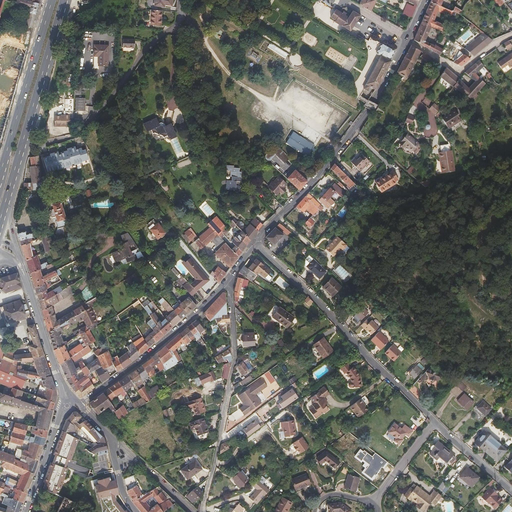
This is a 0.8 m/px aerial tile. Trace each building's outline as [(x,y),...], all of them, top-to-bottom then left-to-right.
[(17,0),(16,4),(30,7),(25,26),(33,28),(39,3),(28,1),(25,0),(17,0)] [(361,0),(359,4),(370,11),(376,0),(361,0)] [(432,26),(442,31),(443,32),(445,26),(434,21),(438,11),(448,15),(448,14),(451,16),(453,11),(459,14),(459,13),(462,11),(455,6),(453,10),(451,11),(440,6),(431,2),(428,8),(427,10),(422,22),(432,26)] [(411,18),(417,5),(415,5),(414,7),(407,4),(405,10),(404,10),(402,13),(411,18)] [(353,11),(347,8),(343,14),(348,17),(353,11)] [(356,23),(361,16),(353,11),(348,17),(343,14),(340,12),(336,9),(331,17),(335,21),(335,22),(342,26),(351,31),(354,26),(356,23)] [(161,26),(162,11),(151,10),(150,25),(161,26)] [(432,26),(422,22),(421,24),(414,40),(422,45),(423,45),(440,55),(443,49),(435,45),(435,46),(425,41),(432,26)] [(493,40),(484,33),(465,48),(474,56),(487,45),(493,40)] [(135,47),(135,39),(123,39),(123,47),(135,47)] [(511,46),(511,45),(509,41),(503,43),(502,45),(507,50),(511,46)] [(0,148),(3,140),(4,134),(7,123),(10,114),(22,67),(27,49),(4,42),(0,56),(0,148)] [(284,59),(288,52),(270,42),(267,47),(284,59)] [(378,60),(363,89),(368,91),(370,87),(376,89),(384,76),(387,68),(391,60),(390,60),(395,50),(382,43),(376,53),(380,56),(378,60)] [(108,66),(108,45),(94,45),(94,56),(98,56),(98,66),(108,66)] [(418,60),(417,59),(419,56),(421,51),(411,45),(407,54),(405,57),(399,69),(397,72),(407,78),(415,62),(416,63),(418,60)] [(423,52),(420,57),(430,63),(433,59),(423,52)] [(463,54),(453,62),(460,66),(470,59),(463,54)] [(499,65),(501,68),(502,69),(508,65),(509,67),(511,65),(511,54),(508,58),(507,56),(498,63),(499,65)] [(470,77),(471,78),(475,73),(484,66),(479,60),(469,68),(470,69),(465,72),(470,77)] [(446,68),(440,76),(453,87),(459,79),(460,78),(446,68)] [(475,73),(471,78),(476,81),(472,85),(469,88),(461,81),(463,79),(461,77),(460,78),(459,79),(453,87),(471,99),(473,96),(474,95),(486,82),(475,73)] [(373,112),(376,113),(380,106),(376,104),(373,102),(372,102),(369,100),(360,96),(359,100),(358,103),(364,107),(368,110),(371,111),(373,112)] [(84,111),(85,98),(75,98),(75,110),(84,111)] [(434,103),(429,109),(435,114),(443,105),(441,104),(438,107),(434,103)] [(453,125),(452,123),(460,118),(455,110),(442,119),(448,128),(453,125)] [(61,116),(55,116),(55,126),(60,126),(62,125),(65,125),(65,126),(71,126),(71,115),(61,115),(61,116)] [(407,115),(405,122),(411,124),(414,117),(407,115)] [(156,118),(143,124),(146,132),(151,130),(153,129),(155,130),(157,134),(159,135),(164,133),(166,134),(167,136),(169,140),(177,137),(171,123),(165,126),(163,127),(160,126),(159,123),(156,118)] [(309,154),(314,145),(293,132),(286,143),(307,157),(309,158),(311,155),(309,154)] [(412,151),(416,147),(418,148),(420,145),(413,139),(407,134),(401,141),(400,143),(405,146),(406,145),(412,151)] [(331,153),(337,144),(333,141),(326,149),(331,153)] [(192,142),(186,144),(188,152),(195,149),(192,142)] [(290,158),(275,143),(270,149),(276,154),(285,163),(290,158)] [(441,152),(439,152),(442,172),(454,170),(453,164),(452,164),(450,151),(449,151),(448,144),(440,145),(441,152)] [(44,158),(49,173),(56,171),(56,169),(58,169),(59,172),(65,171),(64,168),(73,165),(73,164),(75,163),(76,167),(81,165),(81,163),(83,162),(82,161),(89,159),(86,149),(83,150),(82,148),(77,149),(76,146),(67,149),(68,150),(61,153),(61,154),(60,155),(59,152),(51,154),(50,152),(46,153),(43,154),(44,158)] [(269,162),(276,154),(270,149),(264,157),(269,162)] [(360,172),(370,162),(362,154),(356,159),(354,158),(350,162),(360,172)] [(42,181),(40,161),(31,162),(33,182),(34,182),(42,181)] [(353,182),(335,164),(330,169),(349,187),(349,186),(353,182)] [(245,186),(241,181),(242,172),(240,172),(240,168),(234,168),(234,165),(226,165),(226,170),(230,171),(230,177),(232,177),(232,181),(226,180),(226,189),(232,190),(237,195),(243,190),(241,186),(245,186)] [(299,191),(307,181),(295,170),(287,179),(299,191)] [(381,192),(396,183),(395,181),(398,179),(393,170),(374,182),(381,192)] [(283,188),(287,184),(279,177),(273,182),(272,181),(268,186),(269,188),(277,195),(280,191),(283,194),(286,190),(283,188)] [(47,189),(47,181),(42,181),(34,182),(35,189),(35,190),(47,189)] [(35,189),(34,182),(33,182),(24,183),(24,190),(35,189)] [(345,193),(334,183),(319,200),(327,207),(333,201),(330,197),(335,192),(342,197),(345,193)] [(66,218),(61,203),(62,203),(60,195),(49,198),(51,206),(52,206),(54,209),(50,210),(49,212),(50,217),(52,218),(56,217),(57,221),(55,221),(58,228),(55,233),(58,235),(57,238),(62,240),(64,234),(63,227),(69,225),(67,218),(66,218)] [(319,209),(310,200),(306,196),(297,206),(303,212),(305,209),(306,210),(307,209),(313,215),(319,209)] [(323,208),(313,197),(310,200),(319,209),(320,211),(323,208)] [(216,216),(208,224),(210,226),(220,237),(222,238),(224,235),(222,232),(225,227),(216,216)] [(257,231),(263,225),(255,217),(248,225),(247,224),(244,226),(239,220),(238,221),(234,218),(232,220),(242,231),(250,240),(257,231)] [(310,218),(305,223),(310,228),(315,222),(310,218)] [(242,231),(232,220),(231,221),(227,224),(236,232),(237,231),(239,233),(238,236),(237,235),(235,234),(233,236),(233,238),(235,240),(232,242),(235,245),(233,247),(231,245),(229,247),(230,248),(239,256),(242,252),(245,246),(250,240),(242,231)] [(165,232),(158,224),(150,230),(158,238),(165,232)] [(288,231),(279,224),(277,226),(286,234),(288,231)] [(220,237),(210,226),(198,238),(205,246),(211,241),(215,244),(217,251),(225,242),(222,238),(220,237)] [(104,228),(94,232),(97,239),(106,235),(104,228)] [(184,236),(188,241),(190,240),(191,241),(193,242),(198,238),(191,228),(185,233),(186,234),(184,236)] [(283,235),(275,228),(266,237),(274,244),(283,235)] [(45,252),(50,250),(48,243),(52,242),(51,237),(47,238),(46,233),(45,231),(42,232),(43,232),(40,233),(40,234),(37,234),(36,229),(32,230),(32,232),(29,234),(29,231),(17,233),(18,235),(19,240),(26,238),(38,236),(41,235),(42,238),(45,252)] [(128,233),(121,235),(124,243),(121,245),(123,250),(120,251),(120,250),(112,253),(116,262),(121,260),(123,265),(134,260),(133,260),(137,258),(139,264),(144,257),(128,233)] [(41,235),(38,236),(26,238),(19,240),(21,245),(29,242),(42,238),(41,235)] [(337,236),(325,249),(333,257),(335,257),(337,254),(337,252),(341,248),(345,252),(349,248),(337,236)] [(199,247),(201,249),(205,246),(198,238),(193,242),(190,244),(195,250),(199,247)] [(34,257),(29,242),(21,245),(26,261),(34,257)] [(229,247),(225,242),(217,251),(214,253),(230,268),(238,257),(239,256),(230,248),(229,247)] [(40,265),(38,255),(34,257),(26,261),(30,273),(40,269),(48,264),(47,262),(40,265)] [(326,272),(309,255),(302,263),(319,279),(326,272)] [(191,286),(196,292),(210,280),(205,274),(204,275),(203,272),(191,257),(186,262),(197,276),(195,278),(197,280),(191,285),(191,286)] [(271,271),(256,259),(248,269),(255,274),(256,275),(257,275),(259,273),(265,278),(271,271)] [(197,276),(186,262),(185,261),(183,263),(195,278),(197,276)] [(226,273),(218,266),(214,272),(212,271),(210,273),(218,283),(226,273)] [(250,280),(255,274),(248,269),(244,266),(239,272),(244,276),(250,280)] [(331,270),(342,280),(344,277),(333,267),(331,270)] [(52,279),(58,276),(55,271),(43,276),(40,269),(30,273),(35,288),(44,283),(44,282),(51,279),(52,279)] [(20,282),(17,273),(0,278),(0,279),(1,282),(0,282),(0,288),(1,289),(20,282)] [(186,290),(191,286),(191,285),(180,274),(178,276),(180,278),(178,280),(186,290)] [(58,276),(52,279),(55,284),(61,280),(58,276)] [(245,288),(246,289),(248,280),(238,277),(238,278),(234,291),(235,300),(237,303),(238,297),(242,298),(245,288)] [(333,296),(341,287),(331,277),(323,287),(333,296)] [(22,288),(20,282),(1,289),(6,293),(22,288)] [(49,299),(56,295),(63,291),(69,287),(67,282),(47,294),(45,289),(37,294),(42,310),(51,306),(49,299)] [(52,285),(50,283),(46,285),(44,283),(35,288),(37,294),(45,289),(47,288),(52,285)] [(74,293),(70,286),(69,287),(63,291),(56,295),(59,302),(74,293)] [(192,295),(196,292),(191,286),(186,290),(192,295)] [(227,314),(226,293),(223,292),(204,313),(211,321),(215,319),(216,319),(216,318),(222,317),(222,315),(227,314)] [(59,302),(56,295),(49,299),(51,306),(59,302)] [(88,328),(98,322),(91,308),(94,306),(93,305),(99,301),(97,297),(86,303),(90,308),(80,313),(83,319),(86,326),(88,328)] [(187,313),(196,305),(188,297),(182,302),(179,304),(180,305),(187,313)] [(312,302),(308,297),(303,301),(308,306),(313,302),(312,302)] [(174,310),(172,308),(162,298),(159,301),(170,314),(168,316),(166,314),(164,317),(165,318),(172,327),(181,318),(174,310)] [(26,318),(19,300),(3,306),(0,307),(0,328),(7,327),(6,325),(9,323),(9,324),(26,318)] [(164,335),(172,327),(165,318),(161,322),(151,309),(154,307),(155,309),(157,307),(153,302),(152,301),(144,307),(152,318),(164,335)] [(174,310),(180,305),(179,304),(178,302),(172,308),(174,310)] [(57,321),(51,306),(42,310),(48,331),(60,324),(62,323),(80,313),(90,308),(86,303),(57,321)] [(368,313),(359,304),(353,311),(356,314),(353,317),(359,322),(361,320),(368,313)] [(187,313),(180,305),(174,310),(181,318),(187,313)] [(294,318),(279,307),(272,317),(288,328),(294,318)] [(65,329),(83,319),(80,313),(62,323),(65,329)] [(230,322),(229,314),(227,314),(222,315),(222,317),(216,318),(216,319),(217,323),(230,322)] [(164,335),(152,318),(147,323),(153,330),(144,339),(148,347),(155,342),(164,335)] [(192,324),(200,333),(204,330),(203,328),(196,320),(192,324)] [(366,320),(361,325),(364,328),(365,327),(367,330),(372,334),(379,327),(372,320),(369,323),(366,320)] [(44,355),(34,324),(27,327),(29,332),(27,333),(30,343),(32,342),(33,344),(31,345),(29,346),(32,353),(14,355),(15,349),(2,346),(0,350),(0,358),(2,359),(13,364),(14,360),(21,361),(21,358),(33,357),(44,355)] [(63,334),(62,330),(63,330),(60,324),(48,331),(54,350),(64,344),(72,339),(71,337),(66,340),(67,341),(64,342),(61,335),(63,334)] [(200,333),(192,324),(187,327),(195,338),(196,339),(201,347),(205,345),(200,337),(201,336),(200,333)] [(86,326),(73,332),(75,337),(80,334),(89,330),(96,327),(95,325),(88,329),(88,328),(86,326)] [(186,345),(195,338),(187,327),(180,334),(184,342),(186,345)] [(96,341),(89,330),(80,334),(85,342),(81,345),(81,344),(69,352),(72,356),(88,345),(96,341)] [(379,331),(371,340),(377,345),(378,344),(382,348),(389,341),(379,331)] [(254,345),(253,333),(247,334),(243,335),(243,346),(254,345)] [(148,347),(144,339),(142,337),(141,334),(131,339),(133,342),(140,354),(148,347)] [(176,363),(181,360),(175,350),(184,342),(180,334),(165,346),(157,353),(164,368),(166,371),(177,364),(176,363)] [(332,351),(323,338),(314,345),(323,358),(332,351)] [(281,339),(277,342),(280,348),(285,345),(281,339)] [(140,354),(133,342),(129,345),(126,347),(129,351),(126,353),(131,363),(140,354)] [(70,357),(64,344),(54,350),(59,364),(70,357)] [(62,370),(66,378),(85,365),(97,356),(101,354),(98,349),(86,358),(87,360),(83,362),(82,360),(73,366),(72,364),(92,351),(88,345),(72,356),(70,357),(59,364),(62,370)] [(393,345),(385,353),(394,361),(401,353),(393,345)] [(232,361),(231,347),(214,357),(218,364),(224,361),(227,359),(229,362),(232,361)] [(117,371),(111,359),(108,351),(106,351),(101,354),(97,356),(103,366),(106,364),(108,367),(106,368),(111,375),(117,371)] [(131,363),(126,353),(118,358),(122,368),(123,369),(131,363)] [(152,367),(156,365),(160,371),(164,368),(157,353),(142,366),(149,376),(150,378),(156,374),(152,367)] [(249,371),(244,365),(249,361),(244,354),(238,358),(236,365),(243,375),(249,371)] [(50,374),(44,355),(33,357),(21,358),(21,361),(29,361),(33,359),(37,373),(21,369),(21,366),(17,366),(17,375),(26,378),(34,379),(42,380),(51,376),(50,374)] [(122,368),(118,358),(117,355),(111,359),(117,371),(122,368)] [(88,381),(75,392),(80,398),(83,396),(87,393),(95,387),(101,383),(110,377),(110,376),(107,371),(106,372),(102,366),(103,366),(97,356),(85,365),(91,373),(85,376),(88,381)] [(26,378),(17,375),(17,366),(13,364),(2,359),(0,358),(0,382),(12,388),(21,391),(26,378)] [(362,386),(360,375),(353,367),(351,368),(347,363),(341,368),(345,373),(346,372),(351,379),(351,382),(350,382),(349,383),(348,384),(348,386),(349,386),(349,387),(350,387),(351,387),(352,387),(352,388),(362,386)] [(88,381),(85,376),(91,373),(85,365),(66,378),(71,387),(75,392),(88,381)] [(149,376),(142,366),(136,370),(142,381),(149,376)] [(417,366),(409,373),(415,378),(422,371),(417,366)] [(430,367),(413,385),(419,391),(421,389),(420,388),(423,385),(421,383),(425,381),(426,380),(428,378),(429,379),(429,378),(431,379),(434,377),(436,380),(437,381),(441,379),(443,380),(442,379),(448,376),(450,375),(446,373),(445,370),(443,372),(435,368),(433,370),(430,367)] [(142,381),(136,370),(128,375),(135,384),(136,385),(137,388),(138,387),(139,390),(145,386),(142,381)] [(213,370),(199,376),(202,383),(211,379),(212,381),(216,378),(213,370)] [(271,383),(275,380),(269,371),(265,373),(271,383)] [(268,396),(281,388),(276,380),(271,384),(264,374),(261,376),(268,387),(262,390),(267,399),(269,397),(268,396)] [(125,391),(134,385),(128,375),(118,382),(125,391)] [(135,384),(128,375),(134,385),(136,389),(137,388),(136,385),(135,384)] [(242,386),(252,379),(250,375),(240,382),(242,386)] [(47,387),(55,390),(54,387),(52,381),(51,376),(42,380),(34,379),(34,383),(40,385),(47,387)] [(262,379),(238,396),(241,400),(242,400),(243,402),(242,402),(244,405),(239,409),(244,415),(261,403),(255,394),(267,386),(262,379)] [(461,381),(456,385),(462,391),(467,387),(461,381)] [(125,391),(118,382),(109,388),(116,396),(120,393),(123,397),(127,394),(125,391)] [(154,394),(160,390),(157,385),(150,389),(151,390),(148,392),(152,399),(156,396),(154,394)] [(148,392),(145,386),(139,390),(143,397),(132,404),(135,408),(152,399),(148,392)] [(55,403),(56,395),(55,390),(47,387),(45,392),(39,390),(36,396),(55,403)] [(329,410),(326,406),(327,405),(326,404),(324,402),(326,401),(323,398),(329,393),(324,387),(318,391),(319,392),(310,398),(314,402),(311,404),(313,406),(315,409),(311,412),(316,418),(324,412),(324,413),(329,410)] [(21,399),(23,392),(21,391),(12,388),(9,396),(21,399)] [(116,396),(109,388),(103,393),(116,410),(120,407),(113,399),(116,397),(116,396)] [(283,401),(280,403),(283,407),(289,402),(296,396),(291,390),(290,389),(289,390),(290,391),(281,397),(283,401)] [(52,410),(33,404),(27,402),(20,400),(21,399),(9,396),(0,392),(0,401),(39,411),(35,427),(38,427),(38,428),(47,430),(52,410)] [(116,410),(103,393),(102,394),(89,403),(92,407),(97,413),(99,412),(100,413),(102,412),(101,410),(107,405),(113,413),(115,412),(116,410)] [(55,403),(36,396),(33,395),(31,399),(35,401),(33,404),(52,410),(55,403)] [(463,396),(458,400),(461,403),(460,404),(466,410),(474,402),(468,397),(466,398),(463,396)] [(205,411),(201,398),(187,402),(189,408),(193,407),(195,415),(205,411)] [(363,406),(361,403),(362,402),(360,399),(350,407),(352,410),(358,417),(367,410),(363,406)] [(480,409),(479,410),(485,415),(491,409),(483,401),(478,407),(480,409)] [(129,415),(128,412),(123,405),(120,407),(116,410),(115,412),(120,420),(129,415)] [(232,413),(236,420),(242,416),(238,410),(232,413)] [(77,421),(81,417),(76,412),(73,412),(66,420),(75,426),(79,424),(77,421)] [(208,432),(203,418),(189,422),(191,431),(195,429),(197,436),(208,432)] [(81,428),(82,427),(79,424),(75,426),(66,420),(62,430),(72,435),(74,432),(77,433),(78,431),(81,428)] [(85,420),(79,424),(82,427),(88,431),(92,427),(85,420)] [(296,429),(294,420),(281,422),(282,431),(284,431),(285,436),(295,435),(295,429),(296,429)] [(26,434),(28,425),(13,422),(12,425),(14,425),(12,431),(26,434)] [(408,436),(413,431),(409,428),(409,429),(404,425),(402,429),(394,423),(388,432),(396,438),(394,441),(399,445),(403,439),(402,438),(405,434),(408,436)] [(46,436),(47,430),(38,428),(38,427),(35,427),(32,426),(31,429),(31,433),(35,434),(34,437),(45,440),(46,436)] [(96,441),(88,431),(82,427),(81,428),(94,442),(90,445),(93,446),(96,444),(99,444),(96,441)] [(104,438),(92,427),(88,431),(96,441),(99,444),(105,443),(104,438)] [(72,435),(62,430),(53,454),(55,455),(52,463),(50,462),(43,482),(45,482),(43,488),(56,493),(58,487),(61,488),(65,476),(62,475),(65,468),(63,467),(65,460),(65,458),(68,459),(69,455),(72,456),(76,443),(74,442),(75,437),(72,436),(72,435)] [(496,462),(507,450),(485,430),(473,443),(483,452),(485,450),(487,451),(485,458),(484,459),(492,466),(496,462)] [(24,440),(26,434),(12,431),(11,437),(24,440)] [(43,445),(45,440),(34,437),(31,436),(29,442),(30,442),(43,445)] [(23,445),(24,440),(11,437),(9,442),(23,445)] [(452,455),(453,454),(437,441),(434,445),(433,445),(432,446),(431,447),(430,448),(430,449),(432,450),(429,454),(434,458),(436,455),(439,457),(446,463),(446,462),(449,465),(455,458),(452,455)] [(38,461),(43,445),(30,442),(29,446),(30,447),(31,447),(30,451),(24,450),(17,448),(14,456),(6,453),(7,448),(1,446),(0,450),(0,459),(2,460),(12,465),(15,459),(15,457),(21,459),(22,455),(38,460),(38,461)] [(221,445),(219,454),(229,447),(225,442),(221,445)] [(107,449),(105,443),(99,444),(96,444),(93,446),(87,450),(94,454),(98,452),(101,451),(107,449)] [(383,467),(387,461),(375,452),(372,456),(364,450),(362,452),(360,450),(356,456),(361,460),(362,459),(369,464),(363,471),(372,478),(374,474),(375,475),(382,467),(383,467)] [(340,462),(326,451),(316,458),(320,464),(326,460),(331,464),(330,465),(334,468),(335,467),(335,468),(340,462)] [(100,464),(109,462),(107,454),(102,455),(91,458),(93,465),(93,466),(93,469),(101,467),(100,464)] [(35,468),(38,460),(22,455),(21,459),(27,461),(26,463),(15,459),(12,465),(33,473),(35,468)] [(26,493),(33,473),(12,465),(2,460),(0,459),(0,465),(21,475),(23,475),(20,482),(18,482),(8,477),(5,483),(0,480),(0,486),(4,488),(5,486),(9,488),(10,485),(15,488),(26,493)] [(187,480),(202,469),(195,459),(180,470),(187,480)] [(471,486),(479,477),(467,467),(459,477),(462,479),(463,479),(471,486)] [(248,480),(240,471),(232,478),(235,481),(240,487),(248,480)] [(296,490),(310,484),(306,474),(292,479),(296,490)] [(355,492),(360,478),(348,474),(344,488),(355,492)] [(136,482),(133,475),(124,478),(126,486),(136,482)] [(261,476),(253,486),(257,489),(254,492),(260,497),(263,494),(264,495),(269,490),(262,484),(266,480),(261,476)] [(119,494),(115,481),(111,482),(110,478),(101,480),(101,479),(93,481),(94,485),(96,484),(101,504),(103,503),(104,510),(106,511),(127,511),(126,510),(125,511),(116,500),(115,496),(119,494)] [(440,490),(446,482),(443,479),(437,487),(440,490)] [(143,495),(136,485),(127,490),(133,501),(143,495)] [(430,496),(417,485),(417,486),(415,488),(413,488),(411,487),(405,494),(406,495),(412,499),(413,498),(419,503),(417,505),(424,511),(432,501),(435,504),(442,496),(435,490),(430,496)] [(19,511),(23,502),(7,496),(7,495),(2,492),(4,488),(0,486),(0,494),(5,496),(2,503),(8,505),(7,509),(0,507),(0,511),(19,511)] [(23,502),(26,493),(15,488),(14,490),(9,488),(5,486),(4,488),(2,492),(7,495),(7,496),(23,502)] [(147,502),(154,497),(159,503),(166,498),(161,492),(159,493),(156,487),(143,495),(133,501),(141,511),(146,511),(151,508),(147,502)] [(198,498),(203,493),(197,487),(192,491),(191,491),(185,496),(192,503),(194,501),(195,502),(199,498),(198,498)] [(494,508),(502,500),(497,495),(497,494),(491,487),(482,497),(483,498),(488,503),(494,508)] [(69,511),(75,503),(65,497),(56,511),(69,511)] [(285,511),(291,502),(283,497),(274,511),(276,511),(285,511)] [(488,503),(483,498),(480,501),(485,506),(488,503)] [(173,504),(169,499),(158,505),(164,511),(168,508),(173,504)] [(350,511),(351,511),(341,503),(328,504),(328,511),(350,511)]
